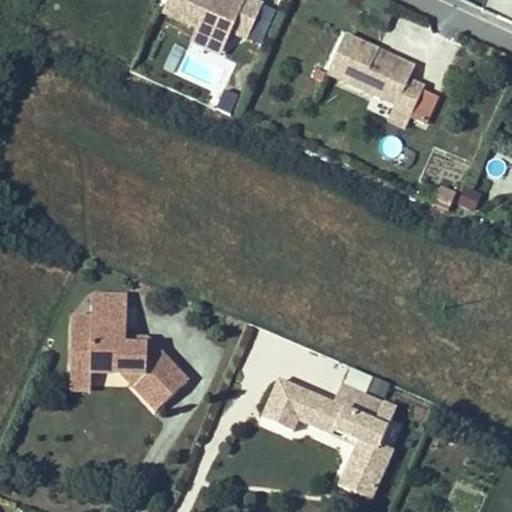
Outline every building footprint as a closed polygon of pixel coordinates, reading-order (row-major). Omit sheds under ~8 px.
[(247,39),(263,6),(250,0),(244,0),(243,3),(235,0),(168,0),(163,14),(197,29),(227,42),(231,32),(247,39)] [(227,42),(197,29),(191,43),(221,56),(227,42)] [(378,52),(344,37),(327,75),(396,106),(393,112),(424,125),(436,99),(422,93),(424,89),(408,82),(412,73),(376,56),(378,52)] [(185,52),(177,73),(211,86),(219,66),(185,52)] [(376,56),(412,73),(414,68),(378,52),(376,56)] [(224,89),(217,108),(231,113),(238,94),(224,89)] [(464,185),(455,202),(473,211),(482,194),(464,185)] [(437,200),(450,206),(455,195),(442,189),(437,200)] [(154,347),(126,346),(126,340),(127,297),(92,297),(91,319),(72,319),(70,373),(122,374),(157,411),(188,382),(154,347)] [(91,374),(70,373),(70,391),(91,391),(91,374)] [(301,392),(278,382),(276,386),(299,396),(301,392)] [(276,386),(261,419),(292,433),(297,422),(331,436),(333,432),(358,443),(356,447),(346,468),(377,482),(391,451),(379,446),(395,411),(340,387),(332,406),(301,392),(299,396),(276,386)] [(333,432),(331,436),(356,447),(358,443),(333,432)] [(377,482),(346,468),(338,487),(369,501),(377,482)]
